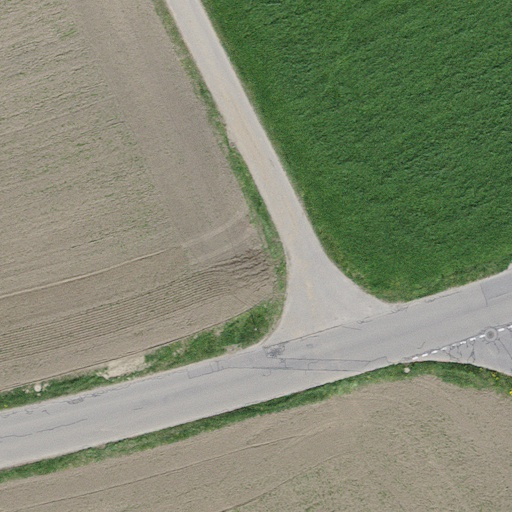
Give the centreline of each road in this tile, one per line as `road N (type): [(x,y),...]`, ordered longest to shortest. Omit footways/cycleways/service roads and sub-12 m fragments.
road 1 (unclassified): [(184,0),(349,345)]
road 2 (tertiary): [(349,345),(0,437)]
road 3 (tertiary): [(511,296),(349,345)]
